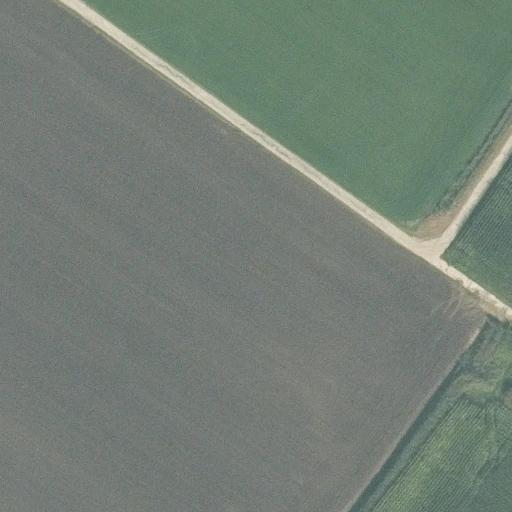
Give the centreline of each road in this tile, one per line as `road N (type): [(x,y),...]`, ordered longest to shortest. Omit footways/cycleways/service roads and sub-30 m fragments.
road 1 (track): [(62,0),(511,314)]
road 2 (track): [(428,256),(511,136)]
